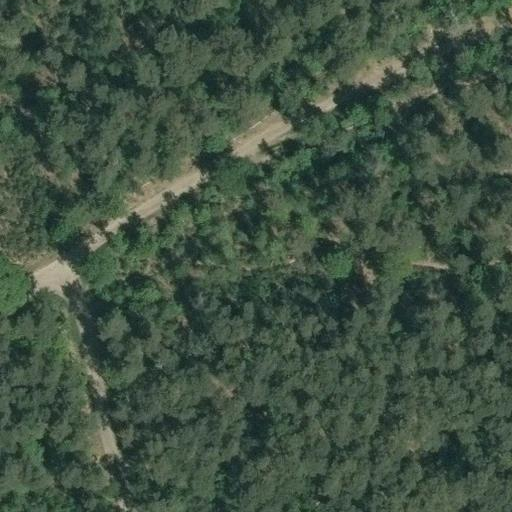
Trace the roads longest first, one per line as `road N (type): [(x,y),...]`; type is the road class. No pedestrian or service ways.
road 1 (track): [(239,154),(511,21)]
road 2 (track): [(65,262),(239,154)]
